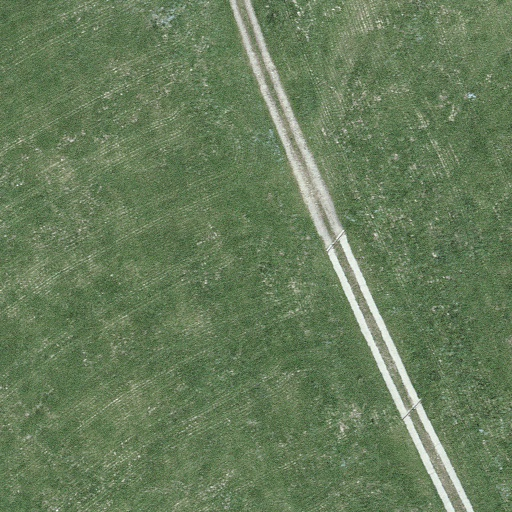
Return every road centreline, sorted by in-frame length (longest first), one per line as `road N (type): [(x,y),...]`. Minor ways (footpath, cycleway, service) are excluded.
road 1 (track): [(236,0),(392,370),(463,511)]
road 2 (track): [(317,199),(340,75),(375,0)]
